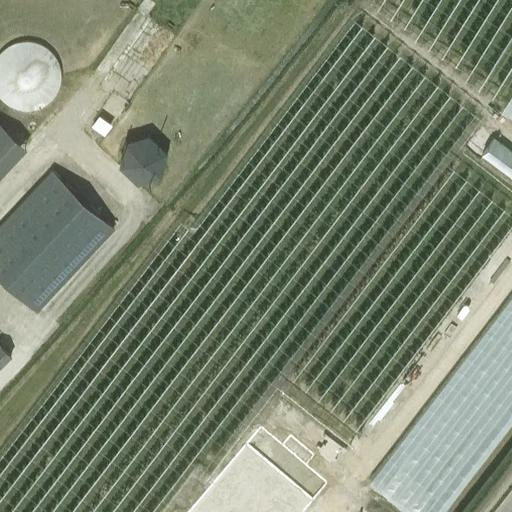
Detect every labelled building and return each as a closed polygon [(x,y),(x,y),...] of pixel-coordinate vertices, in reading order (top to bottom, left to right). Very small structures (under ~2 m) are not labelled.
[(55,92),(56,89),(58,86),(59,84),(60,81),(60,78),(61,75),(61,73),(61,72),(60,69),(60,66),(59,63),(57,60),(56,57),(54,55),(52,53),(50,50),(48,48),(45,47),(43,45),(40,44),(37,43),(34,42),(31,41),(28,41),(25,41),(22,41),(19,42),(16,43),(14,44),(11,45),(8,46),(6,48),(3,50),(1,52),(0,53),(0,95),(0,96),(1,97),(2,98),(5,100),(7,102),(10,103),(12,105),(15,106),(18,107),(21,107),(24,107),(27,107),(30,107),(33,107),(36,106),(39,105),(42,104),(44,102),(47,100),(49,99),(51,96),(53,94),(55,92)] [(0,121),(0,175),(27,147),(0,121)] [(115,156),(141,183),(170,155),(145,128),(115,156)] [(483,153),(511,175),(511,173),(511,151),(494,138),(483,153)] [(52,169),(0,224),(0,276),(37,311),(115,228),(52,169)] [(0,365),(11,355),(0,343),(0,365)] [(270,447),(203,511),(319,511),(327,504),(270,447)]
